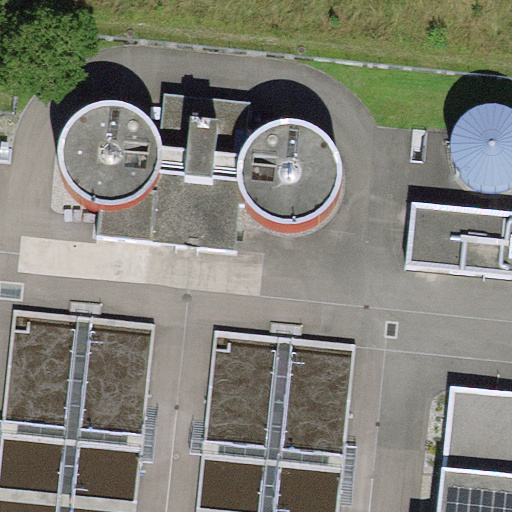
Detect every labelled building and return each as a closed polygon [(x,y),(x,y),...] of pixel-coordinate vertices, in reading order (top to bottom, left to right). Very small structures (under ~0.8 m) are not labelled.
[(65,193),(81,198),(98,197),(114,191),(126,180),(134,165),(137,148),(134,132),(126,117),(113,106),(97,100),(80,100),(64,105),(52,114),(43,127),(39,141),(39,156),(43,170),(52,183),(65,193)] [(511,179),(511,177),(511,115),(502,108),(489,104),(476,104),(463,109),(452,117),(444,129),(440,143),(441,157),(447,170),(457,181),(470,187),(485,189),(499,186),(511,179)] [(296,223),(310,213),(322,200),(328,183),(328,165),(322,149),(311,135),(296,125),(279,121),(261,123),(245,130),(232,142),(225,158),(222,175),(225,191),(234,206),(246,218),(262,225),(279,226),(296,223)] [(511,213),(415,206),(410,271),(511,278),(511,213)] [(511,511),(511,396),(453,392),(440,511),(511,511)]
